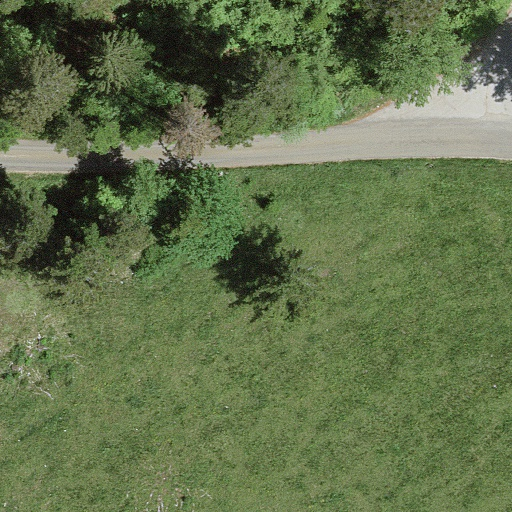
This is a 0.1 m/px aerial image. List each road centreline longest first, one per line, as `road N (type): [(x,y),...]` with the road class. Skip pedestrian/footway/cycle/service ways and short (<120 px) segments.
road 1 (unclassified): [(0,118),(149,135),(511,141)]
road 2 (track): [(511,21),(423,136)]
